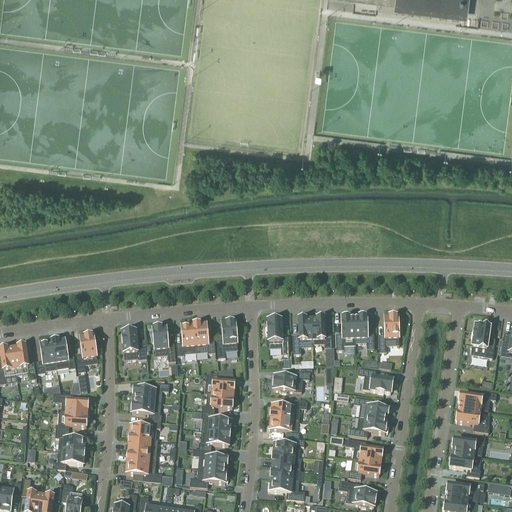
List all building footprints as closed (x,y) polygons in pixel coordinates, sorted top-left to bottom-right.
[(344,0),(376,4),(397,7),(397,5),(431,9),(431,11),(460,15),(461,4),(462,4),(462,0),(344,0)] [(355,347),(366,346),(367,353),(374,353),(373,338),(367,338),(366,321),(365,321),(365,320),(359,321),(354,321),(355,347)] [(267,324),(267,331),(265,331),(265,338),(268,338),(268,352),(281,352),(281,358),(288,358),(288,340),(281,341),(281,324),(279,324),(279,323),(278,321),(269,322),(269,324),(267,324)] [(355,349),(355,347),(354,321),(349,321),(342,321),(342,322),(341,322),(342,339),(335,339),(336,354),(343,354),(343,350),(355,349)] [(398,326),(398,321),(396,321),(389,321),(384,321),(385,338),(378,339),(379,356),(386,356),(386,349),(399,349),(398,336),(400,334),(400,328),(398,326)] [(312,348),(311,323),(305,323),(305,322),(298,323),(299,340),(293,340),(293,358),(300,358),(300,351),(303,351),(312,351),(312,348)] [(317,322),(311,323),(312,348),(324,348),(324,352),(325,352),(331,352),(331,339),(324,339),(324,322),(317,322)] [(216,345),(218,362),(225,362),(224,355),(237,354),(236,341),(238,339),(237,333),(235,332),(235,326),(233,326),(226,327),(221,327),(223,344),(216,345)] [(196,357),(193,328),(193,329),(181,330),(182,347),(176,347),(177,360),(184,359),(184,358),(196,357)] [(199,328),(193,328),(196,357),(208,356),(208,357),(215,357),(214,344),(207,345),(206,328),(199,328)] [(482,330),(475,329),(474,336),(471,336),(470,343),(473,343),(470,359),(485,361),(492,362),(494,347),(487,346),(489,331),(489,329),(483,328),(482,330)] [(155,360),(168,359),(167,348),(166,331),(161,332),(161,331),(154,332),(152,332),(153,338),(151,340),(152,346),(154,348),(155,360)] [(124,364),(137,363),(138,363),(136,345),(135,335),(134,335),(133,335),(133,333),(124,334),(124,336),(123,336),(122,336),(122,343),(122,350),(123,350),(124,364)] [(511,361),(511,334),(511,335),(511,338),(504,337),(500,360),(511,361)] [(80,346),(82,358),(84,369),(97,367),(95,354),(97,352),(96,346),(94,345),(93,339),(91,340),(91,339),(84,340),(84,341),(79,341),(80,346)] [(51,345),(52,346),(56,373),(68,372),(69,372),(67,361),(64,344),(58,345),(58,344),(51,345)] [(138,363),(137,363),(137,364),(147,364),(145,345),(136,345),(138,363)] [(40,348),(42,364),(44,375),(56,373),(52,346),(40,348)] [(18,351),(12,352),(16,380),(28,378),(29,378),(27,367),(24,349),(18,351)] [(0,355),(2,366),(2,371),(4,381),(16,380),(12,352),(7,353),(6,352),(0,353),(0,355)] [(331,352),(325,352),(325,371),(334,370),(334,364),(333,352),(331,352)] [(84,369),(82,358),(76,359),(78,376),(85,375),(84,369)] [(73,360),(67,361),(69,372),(68,372),(68,373),(75,372),(73,360)] [(380,363),(379,370),(391,372),(392,365),(380,363)] [(44,375),(42,364),(36,365),(38,378),(45,377),(44,375)] [(33,366),(27,367),(29,378),(28,378),(29,384),(36,383),(33,366)] [(359,372),(358,379),(364,380),(362,393),(376,395),(376,396),(383,397),(384,396),(390,397),(390,396),(391,396),(392,385),(392,384),(375,381),(376,375),(359,372)] [(279,394),(280,396),(286,397),(288,395),(301,396),(302,383),(309,384),(309,376),(292,375),(291,381),(274,380),(274,385),(273,385),(273,392),(273,393),(279,394)] [(84,378),(79,379),(79,380),(77,380),(78,385),(80,397),(87,396),(84,378)] [(204,398),(207,398),(232,400),(233,394),(234,387),(217,386),(217,379),(205,378),(204,385),(205,385),(204,398)] [(133,399),(133,404),(161,407),(162,395),(168,395),(169,388),(151,387),(151,393),(134,392),(134,393),(133,393),(133,399)] [(460,407),(459,412),(487,416),(489,403),(495,404),(496,397),(479,395),(478,401),(460,399),(458,399),(457,405),(459,406),(459,407),(460,407)] [(53,406),(62,406),(62,404),(70,405),(71,399),(53,397),(53,406)] [(349,399),(334,397),(333,403),(348,405),(349,399)] [(207,398),(206,410),(202,409),(201,416),(214,417),(214,411),(232,412),(232,405),(232,400),(207,398)] [(358,421),(386,425),(387,420),(388,414),(388,412),(371,410),(372,404),(354,401),(353,408),(360,409),(358,421)] [(61,412),(61,416),(61,417),(86,419),(87,413),(88,406),(70,405),(62,404),(62,406),(61,412)] [(161,407),(133,404),(132,409),(131,416),(132,416),(132,417),(148,418),(148,425),(160,426),(161,419),(160,419),(161,407)] [(270,422),(271,422),(298,424),(300,412),(306,413),(307,406),(289,404),(289,411),(272,409),(271,416),(270,422)] [(487,416),(459,412),(458,418),(457,418),(455,419),(455,424),(456,426),(474,428),(473,435),(488,437),(489,430),(488,430),(490,416),(487,416)] [(58,426),(57,429),(68,430),(86,431),(86,424),(88,424),(89,419),(86,419),(61,417),(61,416),(58,416),(58,426)] [(202,423),(201,435),(229,437),(230,437),(229,437),(230,425),(213,423),(214,417),(201,416),(201,422),(202,423)] [(385,430),(386,425),(358,421),(356,433),(350,432),(349,439),(366,441),(367,435),(384,437),(384,436),(385,436),(387,436),(388,431),(386,430),(385,430)] [(271,422),(270,422),(269,434),(286,436),(286,442),(291,443),(298,443),(299,436),(297,436),(298,424),(271,422)] [(160,426),(148,425),(147,431),(130,429),(129,441),(129,442),(155,444),(156,432),(160,432),(160,426)] [(328,438),(329,428),(321,428),(320,437),(328,438)] [(229,437),(201,435),(200,447),(199,447),(198,453),(210,454),(211,448),(228,450),(229,443),(229,437)] [(343,441),(330,439),(329,447),(342,448),(343,441)] [(453,452),(452,457),(481,461),(483,449),(484,449),(485,442),(472,440),(471,446),(454,444),(452,444),(451,450),(453,451),(453,452)] [(59,442),(58,454),(84,456),(85,444),(81,443),(67,442),(59,442)] [(128,453),(156,456),(157,444),(155,444),(129,442),(128,448),(129,448),(128,453)] [(274,447),(273,459),(273,460),(298,462),(299,450),(303,451),(304,444),(298,443),(291,443),(291,449),(274,447)] [(352,463),(380,467),(381,462),(382,455),(365,452),(366,446),(346,443),(345,450),(354,451),(352,463)] [(177,458),(185,459),(186,445),(178,445),(177,458)] [(324,454),(324,447),(317,446),(316,453),(324,454)] [(155,467),(156,456),(128,453),(128,459),(127,459),(127,465),(155,467)] [(198,453),(193,453),(192,460),(199,460),(198,472),(226,475),(226,470),(227,470),(227,463),(227,462),(210,461),(210,454),(198,453)] [(57,465),(57,466),(57,467),(66,467),(83,469),(83,462),(84,462),(84,456),(58,454),(57,465)] [(481,461),(452,457),(451,463),(449,464),(448,469),(450,471),(467,473),(466,480),(479,482),(480,475),(479,475),(481,461)] [(272,466),(272,471),(300,474),(301,462),(298,462),(273,460),(273,459),(272,459),(272,464),(272,466)] [(379,473),(380,467),(352,463),(350,475),(349,475),(348,482),(360,484),(361,477),(378,480),(379,473)] [(155,467),(127,465),(126,477),(133,478),(143,479),(142,485),(160,487),(161,478),(154,477),(155,467)] [(300,474),(272,471),(271,477),(270,483),(271,483),(299,485),(300,474)] [(225,480),(226,475),(198,472),(197,482),(190,482),(189,490),(207,492),(208,486),(225,487),(225,486),(227,486),(228,480),(226,480),(225,480)] [(172,479),(161,478),(160,487),(171,488),(172,479)] [(21,500),(27,501),(29,490),(30,490),(31,483),(24,483),(21,500)] [(298,495),(299,485),(271,483),(270,486),(268,486),(267,495),(286,497),(286,503),(303,505),(304,499),(304,496),(298,495)] [(131,492),(132,485),(120,484),(119,491),(131,492)] [(373,511),(374,509),(375,502),(376,497),(359,495),(360,488),(340,485),(338,494),(347,496),(346,507),(358,508),(360,511),(366,511),(368,510),(373,511)] [(447,497),(446,502),(477,507),(479,494),(483,494),(484,487),(466,485),(465,491),(448,489),(446,489),(445,495),(447,496),(447,497)] [(14,486),(13,492),(12,498),(19,499),(21,487),(14,486)] [(61,505),(67,506),(69,495),(71,496),(72,490),(63,488),(61,505)] [(1,490),(0,500),(0,511),(10,511),(12,498),(13,492),(1,490)] [(38,511),(41,494),(42,494),(42,492),(30,490),(29,490),(27,501),(25,511),(38,511)] [(54,492),(53,496),(54,496),(52,504),(59,505),(61,493),(54,492)] [(41,494),(38,511),(51,511),(52,504),(54,496),(53,496),(44,494),(42,494),(41,494)] [(69,495),(67,506),(66,511),(81,511),(81,510),(83,497),(71,496),(69,495)] [(134,511),(137,499),(130,498),(129,504),(116,502),(114,511),(134,511)] [(158,511),(159,507),(147,505),(148,501),(141,500),(139,511),(158,511)] [(476,511),(477,507),(446,502),(445,508),(443,509),(442,511),(476,511)]
